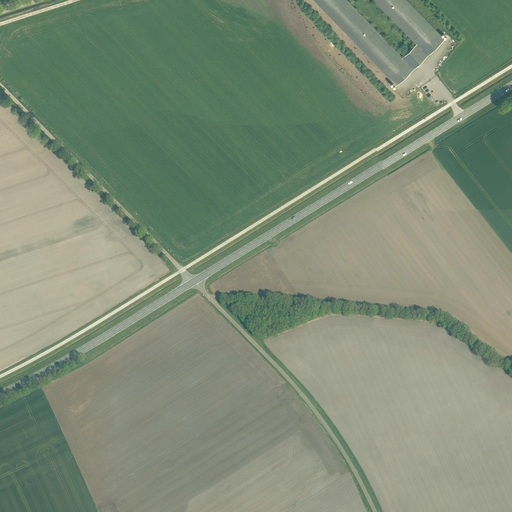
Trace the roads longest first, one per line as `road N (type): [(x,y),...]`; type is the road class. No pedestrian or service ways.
road 1 (primary): [(193,282),(511,84)]
road 2 (track): [(211,300),(422,310),(456,321),(511,362)]
road 3 (unclassified): [(373,511),(313,409),(193,282)]
road 4 (unclassified): [(193,282),(0,84)]
road 5 (primary): [(0,394),(193,282)]
